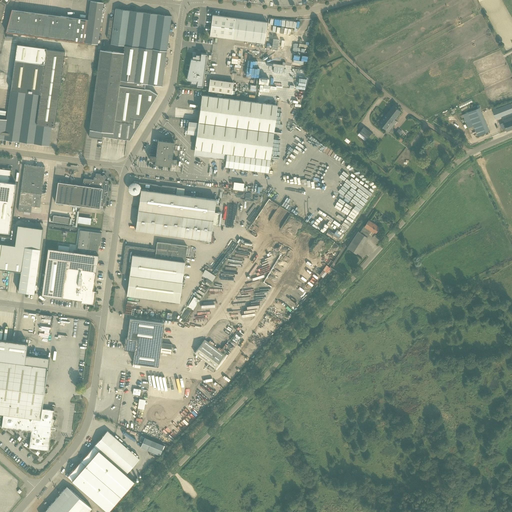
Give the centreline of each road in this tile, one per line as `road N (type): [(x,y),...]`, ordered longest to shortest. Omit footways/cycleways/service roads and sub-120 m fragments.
road 1 (unclassified): [(137,511),(450,169),(511,134)]
road 2 (unknown): [(175,367),(193,333),(268,245),(287,240),(296,261),(264,314),(218,376),(194,377)]
road 3 (track): [(469,152),(355,67),(317,9)]
road 4 (unclassified): [(37,490),(86,426),(104,317)]
road 5 (unclassified): [(126,168),(173,83),(188,4)]
road 6 (unclassified): [(188,4),(298,13),(352,0)]
road 7 (track): [(392,234),(437,286),(495,300),(511,317)]
road 8 (unclassified): [(104,317),(126,168)]
road 9 (unknown): [(126,168),(272,182)]
road 10 (unknown): [(272,182),(308,197),(330,196),(326,165),(291,169)]
road 11 (unclassified): [(126,168),(0,150)]
